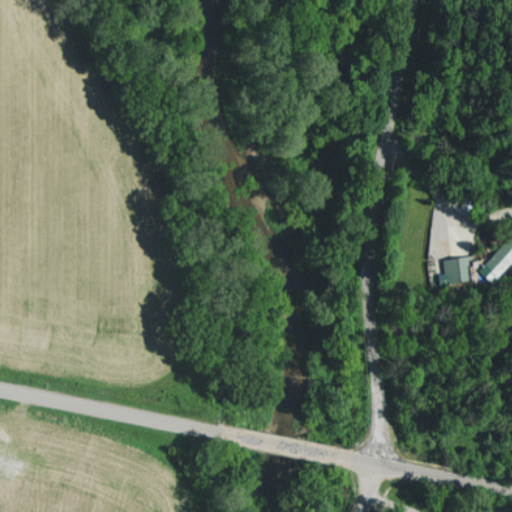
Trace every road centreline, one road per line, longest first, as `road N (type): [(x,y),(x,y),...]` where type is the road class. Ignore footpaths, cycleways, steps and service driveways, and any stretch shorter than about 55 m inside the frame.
road 1 (residential): [(358,462),(365,210),(401,0)]
road 2 (tertiary): [(221,432),(0,389)]
road 3 (tertiary): [(511,496),(358,462)]
